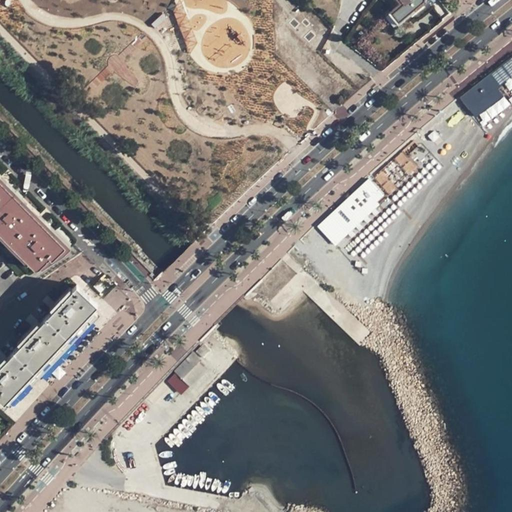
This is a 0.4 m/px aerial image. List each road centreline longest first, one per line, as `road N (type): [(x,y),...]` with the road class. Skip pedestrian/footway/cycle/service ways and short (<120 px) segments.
road 1 (primary): [(0,508),(265,229),(511,17)]
road 2 (primary): [(498,0),(349,125),(160,304)]
road 3 (primary): [(160,304),(0,474)]
road 4 (residential): [(0,144),(160,304)]
